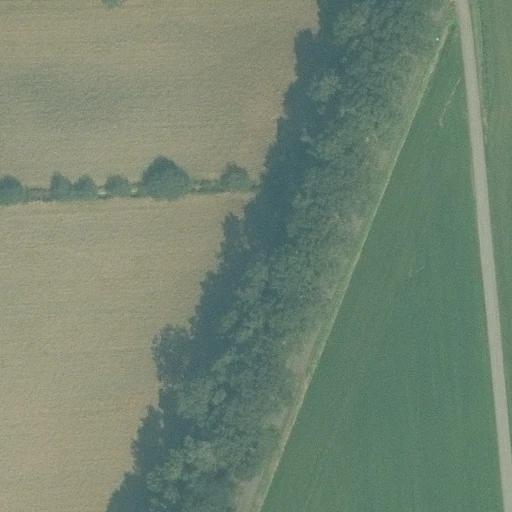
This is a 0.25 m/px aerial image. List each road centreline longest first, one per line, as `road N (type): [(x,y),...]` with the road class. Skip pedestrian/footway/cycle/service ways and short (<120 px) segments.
road 1 (unclassified): [(239,511),(439,0)]
road 2 (unclassified): [(508,511),(471,87),(456,0)]
